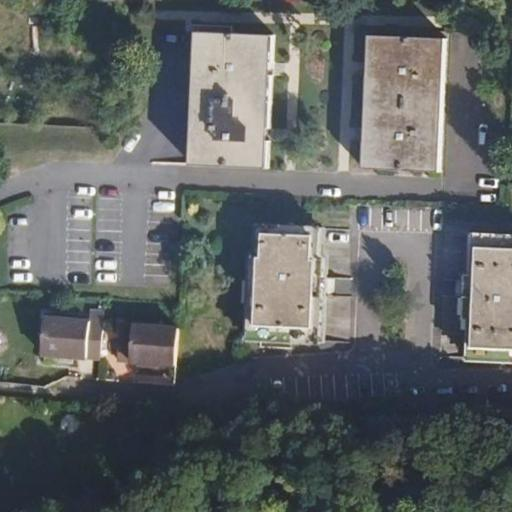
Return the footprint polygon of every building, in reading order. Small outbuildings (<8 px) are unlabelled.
[(199,31),(193,163),(263,165),(265,138),(259,138),(260,126),(265,126),(268,71),(263,71),(263,59),(269,59),(270,34),(199,31)] [(372,142),(370,169),(443,172),(449,39),(377,37),(376,64),(381,64),(380,75),(375,77),(372,128),(378,129),(377,141),(372,142)] [(257,258),(255,341),(325,343),(329,260),(322,260),(323,227),(263,225),(262,258),(257,258)] [(474,312),(473,356),(511,356),(511,231),(476,231),(475,274),(470,273),(469,312),(474,312)] [(107,323),(50,319),(47,355),(105,359),(107,323)] [(125,324),(122,360),(179,365),(181,328),(125,324)] [(121,408),(119,429),(136,430),(138,410),(121,408)]
